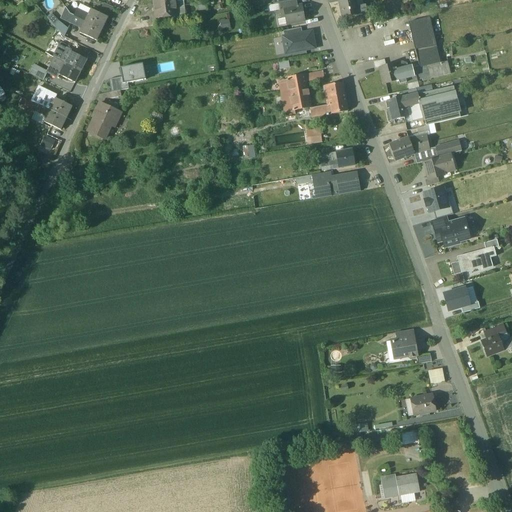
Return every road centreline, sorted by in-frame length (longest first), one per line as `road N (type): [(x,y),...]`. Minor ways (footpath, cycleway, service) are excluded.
road 1 (residential): [(509,511),(315,0)]
road 2 (residential): [(133,0),(0,285)]
road 3 (track): [(0,493),(250,449)]
